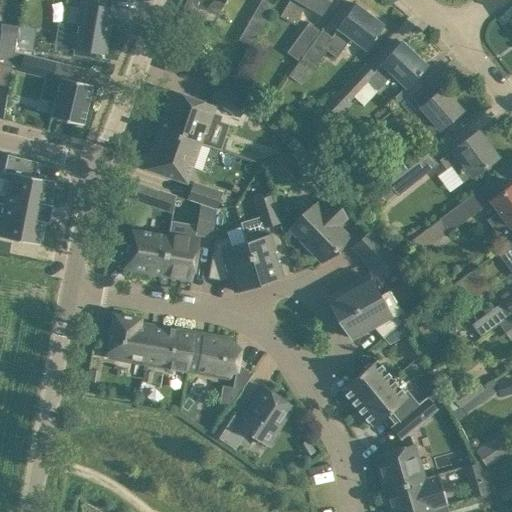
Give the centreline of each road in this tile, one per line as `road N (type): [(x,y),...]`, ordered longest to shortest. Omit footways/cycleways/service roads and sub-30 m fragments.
road 1 (residential): [(69,287),(203,306),(255,326),(285,354),(340,448),(349,511)]
road 2 (unclassified): [(28,511),(69,287)]
road 3 (unclassified): [(100,166),(158,0)]
road 4 (unclassified): [(69,287),(100,166)]
